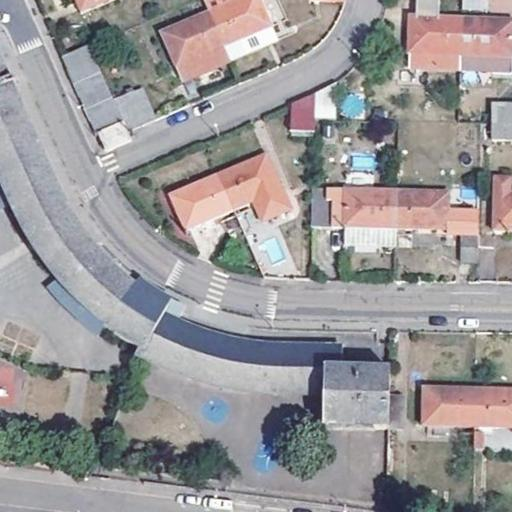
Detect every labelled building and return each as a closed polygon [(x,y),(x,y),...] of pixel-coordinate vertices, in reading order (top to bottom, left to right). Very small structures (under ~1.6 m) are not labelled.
[(74,0),(82,15),(116,0),(74,0)] [(225,47),(273,26),(261,0),(216,0),(206,5),(209,12),(225,47)] [(210,54),(225,47),(209,12),(162,34),(177,69),(187,64),(193,77),(216,66),(210,54)] [(460,73),(462,18),(411,16),(409,72),(460,73)] [(511,19),(462,18),(460,73),(511,75),(511,19)] [(225,47),(230,60),(279,38),(273,26),(225,47)] [(90,47),(62,59),(68,74),(96,61),(90,47)] [(210,54),(216,66),(230,60),(225,47),(210,54)] [(0,171),(16,207),(25,226),(60,280),(99,317),(149,352),(144,362),(186,392),(206,402),(324,404),(325,372),(344,373),(345,348),(313,347),(253,345),(233,344),(201,332),(180,322),(166,316),(170,308),(148,293),(139,286),(125,276),(98,251),(66,204),(0,59),(0,171)] [(96,61),(68,74),(73,86),(102,73),(96,61)] [(181,82),(193,77),(187,64),(177,69),(175,69),(181,82)] [(102,73),(73,86),(79,99),(107,86),(102,73)] [(338,82),(316,95),(315,120),(337,121),(338,82)] [(107,86),(79,99),(84,111),(113,99),(107,86)] [(125,126),(129,134),(157,121),(143,89),(114,102),(119,112),(125,126)] [(316,95),(292,105),(291,133),(315,134),(315,120),(316,95)] [(345,116),(363,116),(362,98),(345,98),(345,116)] [(113,99),(84,111),(90,125),(119,112),(114,102),(113,99)] [(511,124),(511,105),(492,105),(492,125),(511,124)] [(119,112),(90,125),(96,139),(101,136),(125,126),(119,112)] [(511,124),(492,125),(491,142),(511,142),(511,124)] [(125,126),(101,136),(109,153),(132,142),(129,134),(125,126)] [(220,177),(235,212),(283,191),(268,156),(220,177)] [(0,171),(0,214),(16,207),(0,171)] [(235,212),(220,177),(172,197),(188,233),(235,212)] [(511,232),(511,193),(507,194),(507,180),(495,179),(495,233),(511,232)] [(349,229),(397,230),(397,191),(313,190),(312,228),(349,229)] [(283,191),(235,212),(239,221),(287,201),(283,191)] [(449,193),(397,191),(397,230),(448,231),(449,193)] [(396,248),(397,230),(349,229),(349,247),(396,248)] [(474,265),(474,238),(459,237),(459,265),(474,265)] [(99,317),(60,280),(49,292),(86,330),(99,317)] [(144,280),(139,286),(148,293),(170,308),(166,316),(180,322),(184,314),(180,304),(173,300),(144,280)] [(388,373),(344,373),(325,372),(324,404),(323,431),(349,432),(374,432),(387,432),(387,425),(388,397),(388,373)] [(476,391),(425,391),(424,428),(475,429),(476,391)] [(511,391),(476,391),(475,429),(511,429),(511,391)] [(404,397),(388,397),(387,425),(404,425),(404,397)] [(374,432),(349,432),(348,506),(382,506),(383,438),(374,437),(374,432)]
